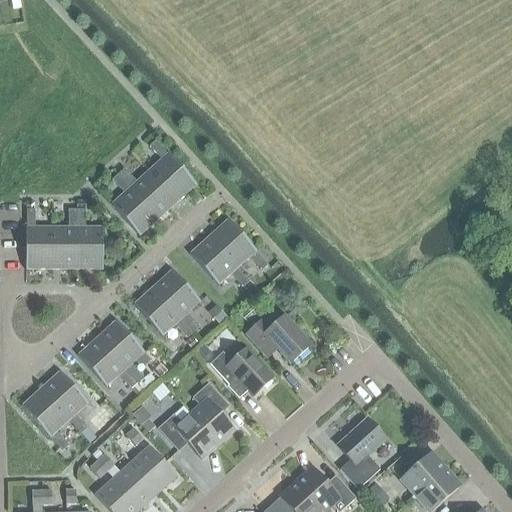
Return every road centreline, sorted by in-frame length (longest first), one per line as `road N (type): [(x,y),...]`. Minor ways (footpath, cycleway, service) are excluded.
road 1 (residential): [(0,390),(222,193)]
road 2 (residential): [(200,511),(374,356)]
road 3 (residential): [(509,511),(374,356)]
